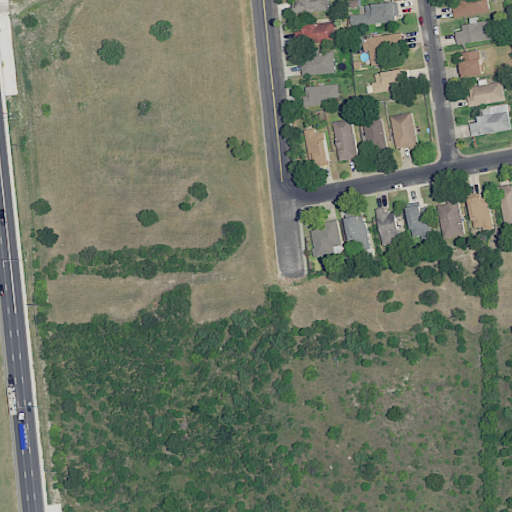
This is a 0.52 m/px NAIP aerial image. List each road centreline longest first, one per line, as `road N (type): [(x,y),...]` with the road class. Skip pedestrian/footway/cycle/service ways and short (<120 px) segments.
road 1 (trunk): [(31,511),(0,202)]
road 2 (residential): [(264,0),(295,277)]
road 3 (residential): [(286,202),(511,159)]
road 4 (residential): [(425,0),(452,171)]
